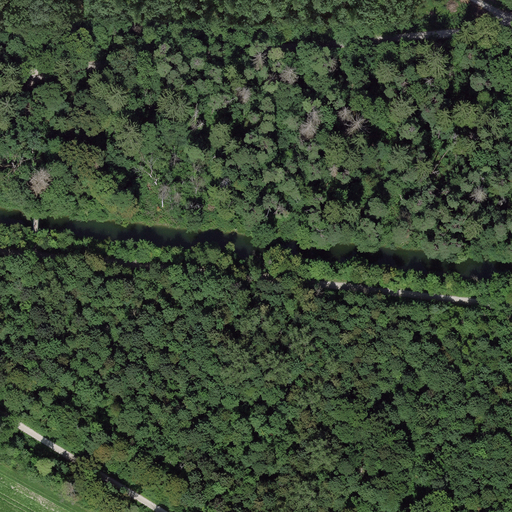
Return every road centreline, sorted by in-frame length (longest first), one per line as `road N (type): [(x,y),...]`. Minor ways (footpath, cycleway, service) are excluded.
road 1 (track): [(14,75),(511,30)]
road 2 (track): [(511,301),(33,255)]
road 3 (track): [(0,414),(161,511)]
